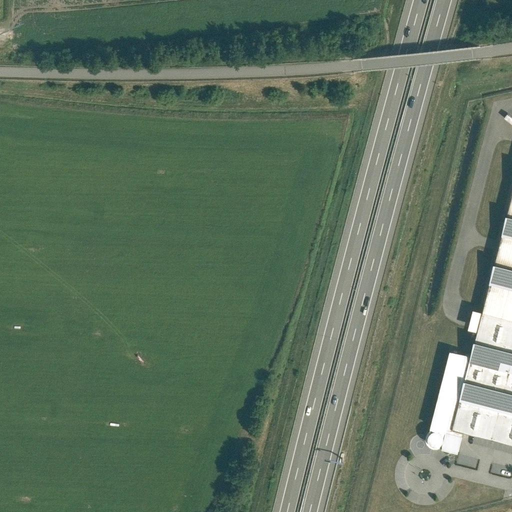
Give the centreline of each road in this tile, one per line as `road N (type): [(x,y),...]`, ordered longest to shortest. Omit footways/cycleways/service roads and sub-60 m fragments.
road 1 (motorway): [(309,511),(444,0)]
road 2 (motorway): [(421,0),(287,511)]
road 3 (residential): [(511,44),(279,67),(0,71)]
